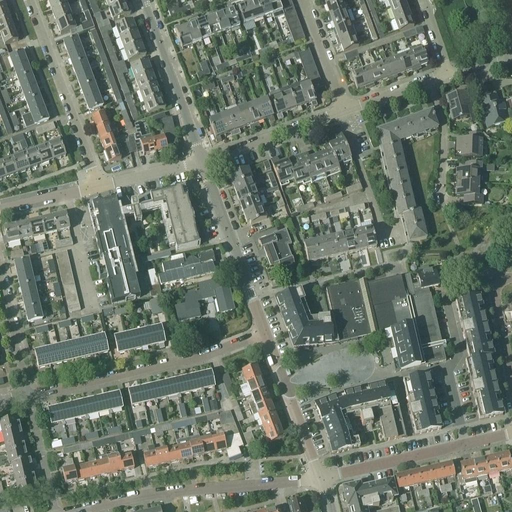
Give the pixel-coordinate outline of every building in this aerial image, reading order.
[(48,0),(52,12),(67,6),(64,0),(48,0)] [(83,0),(79,2),(83,13),(88,11),(83,0)] [(105,0),(109,10),(126,3),(124,0),(105,0)] [(254,22),(263,18),(256,0),(251,0),(252,3),(247,5),(254,22)] [(256,0),(263,18),(272,15),(273,15),(267,0),(256,0)] [(267,0),(273,15),(272,15),(274,19),(284,16),(284,15),(282,9),(280,3),(278,0),(267,0)] [(291,0),(288,0),(280,3),(282,9),(293,5),(291,0)] [(327,16),(328,19),(346,12),(342,0),(326,6),(330,15),(327,16)] [(386,0),(390,9),(405,4),(403,0),(386,0)] [(95,1),(90,3),(94,15),(100,13),(95,1)] [(244,25),(254,22),(247,5),(242,7),(241,2),(236,4),(244,25)] [(130,15),(126,3),(109,10),(113,22),(130,15)] [(367,4),(372,16),(376,14),(371,3),(367,4)] [(390,9),(395,21),(412,14),(411,12),(409,13),(405,4),(390,9)] [(293,5),(282,9),(284,15),(295,11),(293,5)] [(368,17),(364,5),(360,7),(364,18),(368,17)] [(52,12),(56,23),(71,18),(67,6),(52,12)] [(189,6),(178,10),(180,14),(190,11),(189,6)] [(227,7),(229,12),(224,14),(230,31),(240,27),(232,6),(227,7)] [(6,7),(0,8),(0,21),(10,18),(6,7)] [(177,7),(168,11),(171,18),(180,14),(178,10),(177,7)] [(346,12),(328,19),(328,21),(331,20),(335,29),(350,23),(355,22),(351,10),(346,12)] [(83,13),(87,22),(91,20),(88,11),(83,13)] [(217,11),(213,13),(220,34),(230,31),(224,14),(219,15),(217,11)] [(295,11),(284,15),(284,16),(286,20),(297,16),(295,11)] [(94,15),(97,24),(103,22),(100,13),(94,15)] [(211,38),(220,34),(213,13),(208,15),(210,19),(205,20),(211,38)] [(372,16),(376,28),(380,26),(376,14),(372,16)] [(413,17),(412,14),(395,21),(399,33),(414,27),(410,18),(413,17)] [(297,16),(286,20),(288,26),(299,22),(297,16)] [(71,18),(56,23),(61,35),(70,31),(76,29),(78,28),(73,17),(71,18)] [(369,30),(373,28),(368,17),(364,18),(369,30)] [(0,21),(0,33),(0,35),(14,30),(10,18),(0,21)] [(198,18),(194,20),(202,41),(211,38),(205,20),(200,22),(198,18)] [(78,28),(76,29),(70,31),(72,36),(78,34),(94,28),(91,20),(87,22),(80,25),(78,28)] [(97,24),(100,30),(110,26),(108,20),(103,22),(97,24)] [(132,20),(115,27),(120,39),(137,33),(132,20)] [(192,45),(202,41),(194,20),(189,22),(191,26),(186,27),(192,45)] [(301,27),(299,22),(288,26),(290,32),(301,27)] [(335,39),(336,42),(355,35),(350,23),(335,29),(338,38),(335,39)] [(182,48),(192,45),(186,27),(180,29),(179,25),(174,27),(182,48)] [(112,31),(110,26),(100,30),(102,35),(107,33),(112,31)] [(384,38),(380,26),(376,28),(380,39),(384,38)] [(303,33),(301,27),(290,32),(292,36),(292,37),(303,33)] [(403,34),(405,38),(405,40),(406,43),(409,42),(407,39),(417,35),(425,33),(422,27),(403,34)] [(377,40),(373,28),(369,30),(373,42),(377,40)] [(18,41),(14,30),(0,35),(5,46),(18,41)] [(96,32),(91,34),(95,45),(100,43),(96,32)] [(105,44),(111,42),(107,33),(102,35),(105,44)] [(120,39),(124,51),(141,45),(137,33),(120,39)] [(306,39),(303,33),(292,37),(294,43),(306,39)] [(393,43),(405,38),(403,34),(391,38),(393,43)] [(359,47),(355,35),(336,42),(337,44),(340,43),(343,53),(359,47)] [(289,41),(283,43),(284,47),(294,43),(292,37),(292,36),(288,38),(289,41)] [(380,42),(381,47),(393,43),(391,38),(380,42)] [(64,44),(68,55),(81,50),(81,51),(86,49),(85,44),(80,46),(77,39),(64,44)] [(115,54),(111,42),(105,44),(110,56),(115,54)] [(380,42),(368,47),(370,51),(381,47),(380,42)] [(95,45),(99,56),(104,54),(100,43),(95,45)] [(270,48),(264,50),(265,54),(271,52),(275,50),(273,46),(272,44),(269,45),(270,48)] [(146,57),(141,45),(124,51),(129,63),(146,57)] [(368,47),(356,51),(358,55),(370,51),(368,47)] [(418,68),(428,64),(422,49),(419,50),(417,47),(414,47),(409,49),(410,53),(417,71),(419,70),(418,68)] [(311,54),(309,48),(298,52),(300,58),(311,54)] [(243,51),(244,57),(240,58),(241,63),(252,59),(248,49),(243,51)] [(81,50),(68,55),(72,66),(85,61),(81,51),(81,50)] [(359,57),(358,55),(356,51),(344,55),(347,61),(359,57)] [(10,58),(14,69),(27,64),(23,53),(10,58)] [(410,53),(398,58),(404,73),(413,69),(414,72),(417,71),(410,53)] [(104,54),(99,56),(104,67),(108,66),(104,54)] [(110,56),(113,65),(118,63),(115,54),(110,56)] [(313,60),(311,54),(300,58),(302,64),(313,60)] [(404,73),(398,58),(387,62),(393,80),(396,79),(395,76),(404,73)] [(315,65),(313,60),(302,64),(304,70),(315,65)] [(72,66),(77,78),(90,73),(93,71),(92,68),(88,69),(85,61),(72,66)] [(113,65),(115,71),(126,67),(124,61),(118,63),(113,65)] [(148,62),(131,68),(135,80),(152,74),(148,62)] [(387,62),(375,66),(381,81),(390,78),(391,81),(393,80),(387,62)] [(374,63),(363,67),(364,70),(370,88),(372,87),(371,85),(381,81),(375,66),(374,63)] [(31,75),(27,64),(14,69),(18,80),(31,75)] [(317,71),(315,65),(304,70),(306,75),(317,71)] [(104,67),(108,79),(113,77),(108,66),(104,67)] [(207,66),(201,68),(203,72),(204,77),(210,74),(207,66)] [(128,73),(126,67),(115,71),(117,77),(123,75),(128,73)] [(368,89),(370,88),(364,70),(352,75),(357,90),(367,86),(368,89)] [(306,75),(308,80),(308,81),(319,77),(317,71),(306,75)] [(90,73),(77,78),(81,89),(94,84),(90,73)] [(135,80),(139,92),(156,86),(152,74),(135,80)] [(35,87),(31,75),(18,80),(22,92),(35,87)] [(120,85),(126,83),(123,75),(117,77),(120,85)] [(108,79),(112,90),(117,88),(113,77),(108,79)] [(319,77),(308,81),(310,86),(321,82),(319,77)] [(313,108),(317,106),(312,92),(310,86),(308,81),(308,80),(298,83),(306,106),(311,104),(313,108)] [(321,82),(310,86),(312,92),(324,88),(321,82)] [(130,95),(126,83),(120,85),(125,97),(130,95)] [(301,107),(306,106),(298,83),(288,87),(297,113),(302,111),(301,107)] [(81,89),(85,100),(98,95),(94,84),(81,89)] [(139,92),(144,104),(161,97),(156,86),(139,92)] [(27,103),(40,98),(35,87),(22,92),(27,103)] [(288,87),(278,90),(286,113),(292,111),(293,115),(297,113),(288,87)] [(121,99),(117,88),(112,90),(116,101),(121,99)] [(276,114),(279,120),(283,119),(282,114),(286,113),(278,90),(269,94),(271,99),(269,100),(267,100),(271,112),(273,111),(275,115),(276,114)] [(471,122),(477,120),(475,112),(472,100),(465,101),(463,93),(456,95),(456,96),(446,99),(452,121),(469,117),(471,122)] [(98,95),(85,100),(89,111),(102,107),(98,95)] [(125,97),(129,109),(135,107),(130,95),(125,97)] [(495,127),(509,123),(505,107),(504,101),(499,102),(497,96),(480,100),(486,125),(487,129),(495,127)] [(165,109),(161,97),(144,104),(148,116),(165,109)] [(44,109),(40,98),(27,103),(31,114),(44,109)] [(270,124),(275,122),(271,112),(267,100),(257,104),(263,121),(268,119),(270,124)] [(244,128),(249,126),(251,130),(256,129),(248,108),(246,103),(236,107),(244,128)] [(256,129),(260,127),(258,123),(263,121),(257,104),(248,108),(256,129)] [(236,106),(227,109),(228,112),(229,115),(228,115),(236,136),(241,134),(239,130),(244,128),(236,107),(236,106)] [(139,119),(135,107),(129,109),(133,121),(139,119)] [(26,129),(48,121),(44,109),(31,114),(22,117),(26,129)] [(92,118),(96,130),(108,125),(106,119),(110,117),(108,112),(104,113),(103,110),(100,111),(101,114),(92,118)] [(0,112),(0,115),(3,124),(8,123),(4,111),(0,112)] [(432,111),(419,116),(425,132),(429,131),(430,131),(438,128),(432,111)] [(228,112),(217,116),(218,118),(219,118),(225,135),(230,133),(232,138),(236,136),(228,115),(229,115),(228,112)] [(164,114),(153,118),(154,123),(155,128),(162,127),(160,121),(166,120),(164,114)] [(419,116),(406,121),(412,137),(416,135),(417,136),(425,133),(425,132),(419,116)] [(160,121),(162,127),(164,137),(152,140),(155,153),(168,150),(166,145),(177,143),(172,118),(166,120),(160,121)] [(217,143),(222,141),(220,137),(225,135),(219,118),(218,118),(209,122),(217,143)] [(412,137),(406,121),(393,126),(399,142),(403,140),(404,141),(412,138),(412,137)] [(12,134),(8,123),(3,124),(7,136),(12,134)] [(53,123),(41,128),(43,134),(55,130),(53,123)] [(108,125),(96,130),(100,141),(118,135),(113,123),(108,125)] [(142,151),(144,156),(155,153),(152,140),(151,135),(142,137),(140,130),(138,123),(134,125),(135,128),(137,135),(134,136),(136,141),(140,140),(142,151)] [(379,130),(386,148),(399,143),(399,142),(393,126),(379,130)] [(337,142),(330,144),(337,164),(351,159),(341,134),(335,136),(337,142)] [(461,157),(480,158),(481,134),(470,134),(469,140),(457,139),(456,153),(461,153),(461,157)] [(100,141),(105,153),(117,148),(114,141),(120,139),(118,135),(100,141)] [(128,140),(124,141),(125,145),(129,143),(128,143),(135,141),(136,141),(134,136),(129,137),(128,138),(128,140)] [(54,143),(48,145),(53,161),(65,156),(61,144),(58,138),(53,140),(54,143)] [(128,143),(129,143),(131,153),(137,152),(135,141),(128,143)] [(386,148),(382,150),(385,163),(403,159),(403,158),(402,158),(401,153),(402,153),(399,143),(386,148)] [(325,153),(317,156),(326,180),(341,174),(337,164),(330,144),(323,147),(325,153)] [(48,145),(36,150),(41,165),(53,161),(48,145)] [(121,160),(117,148),(105,153),(109,164),(121,160)] [(41,165),(36,150),(24,154),(29,170),(41,165)] [(20,156),(12,159),(18,174),(29,170),(24,154),(23,151),(19,153),(20,156)] [(307,153),(301,155),(310,181),(312,185),(326,180),(317,156),(309,159),(307,153)] [(287,160),(286,161),(294,180),(296,186),(310,181),(301,155),(295,157),(297,163),(289,166),(287,160)] [(280,185),(294,180),(286,161),(281,163),(282,164),(279,165),(277,158),(271,160),(280,185)] [(12,159),(0,162),(0,163),(6,179),(18,174),(12,159)] [(385,163),(389,177),(406,173),(406,172),(405,172),(404,167),(405,167),(403,159),(385,163)] [(455,170),(455,183),(480,184),(480,183),(478,183),(478,171),(482,172),(483,164),(467,163),(467,170),(464,170),(455,170)] [(230,176),(233,186),(252,179),(248,169),(230,176)] [(407,180),(408,180),(406,173),(389,177),(392,190),(409,186),(409,185),(408,185),(407,180)] [(233,186),(237,195),(255,188),(252,179),(233,186)] [(455,183),(454,196),(463,196),(466,196),(466,204),(481,204),(482,196),(479,196),(480,184),(455,183)] [(348,196),(362,190),(360,184),(346,189),(348,196)] [(392,190),(395,204),(413,200),(412,198),(412,199),(411,194),(409,186),(392,190)] [(177,252),(200,246),(200,244),(197,245),(195,239),(198,239),(196,229),(193,230),(193,228),(191,224),(195,223),(195,222),(194,222),(192,214),(193,214),(193,213),(189,214),(188,208),(191,207),(188,198),(183,199),(180,187),(179,187),(180,188),(171,190),(171,189),(170,190),(170,191),(152,195),(150,196),(152,203),(153,208),(165,205),(171,228),(177,252)] [(237,195),(240,204),(259,197),(255,188),(237,195)] [(240,204),(243,213),(262,206),(259,197),(240,204)] [(123,228),(119,212),(116,199),(102,203),(102,202),(101,202),(101,203),(93,205),(93,204),(92,204),(92,205),(88,206),(93,228),(101,259),(103,259),(108,282),(107,283),(112,305),(140,298),(123,228)] [(395,204),(398,218),(403,216),(415,213),(415,212),(414,207),(413,200),(395,204)] [(141,222),(142,222),(137,202),(136,203),(132,204),(131,204),(135,223),(136,223),(141,222)] [(267,219),(262,206),(243,213),(247,223),(250,222),(251,225),(267,219)] [(403,216),(406,230),(424,226),(424,224),(423,224),(422,219),(423,219),(421,211),(415,212),(415,213),(403,216)] [(66,213),(54,216),(57,233),(70,230),(66,213)] [(57,233),(54,216),(41,219),(45,236),(57,233)] [(41,219),(28,222),(32,239),(45,236),(41,219)] [(28,222),(16,225),(20,241),(32,239),(28,222)] [(7,244),(20,241),(16,225),(3,228),(5,237),(7,244)] [(426,233),(424,226),(406,230),(409,243),(427,239),(427,238),(426,238),(425,233),(426,233)] [(376,247),(372,228),(362,230),(367,250),(376,247)] [(281,270),(295,264),(288,246),(292,245),(286,230),(273,234),(273,235),(258,241),(262,250),(266,248),(268,253),(265,254),(270,267),(278,264),(281,270)] [(362,230),(352,232),(357,252),(367,250),(362,230)] [(347,254),(357,252),(352,232),(343,235),(347,254)] [(338,256),(347,254),(343,235),(333,237),(338,256)] [(328,259),(338,256),(333,237),(323,239),(328,259)] [(71,239),(59,242),(61,248),(73,245),(71,239)] [(318,261),(328,259),(323,239),(314,241),(318,261)] [(309,263),(318,261),(314,241),(304,244),(309,263)] [(24,257),(23,252),(22,251),(10,253),(12,260),(24,257)] [(152,261),(156,260),(164,258),(171,257),(170,252),(152,257),(141,259),(143,264),(152,261)] [(172,263),(169,263),(170,264),(172,263),(175,273),(179,272),(182,281),(216,272),(211,259),(214,258),(213,253),(198,256),(199,261),(198,261),(197,260),(196,260),(195,259),(193,258),(191,258),(189,259),(187,260),(186,262),(184,255),(182,256),(182,255),(171,258),(172,263)] [(15,264),(17,275),(31,272),(28,260),(15,264)] [(421,290),(414,292),(415,298),(430,295),(428,289),(439,286),(435,269),(428,270),(428,268),(419,270),(419,273),(417,273),(421,290)] [(34,284),(31,272),(17,275),(20,287),(34,284)] [(392,331),(401,371),(446,361),(430,294),(430,295),(415,298),(414,292),(410,275),(405,276),(410,299),(406,300),(401,277),(367,284),(379,334),(392,331)] [(368,326),(358,282),(326,290),(332,317),(338,344),(358,339),(355,329),(368,326)] [(37,296),(34,284),(20,287),(23,299),(37,296)] [(151,298),(152,298),(162,296),(159,285),(152,287),(149,288),(151,298)] [(185,306),(175,308),(179,323),(200,318),(196,302),(208,299),(208,302),(209,302),(210,302),(211,302),(213,301),(211,298),(216,297),(220,314),(234,310),(229,289),(223,290),(220,285),(185,293),(185,306)] [(312,321),(300,291),(276,300),(294,349),(333,345),(338,344),(332,317),(312,321)] [(23,299),(26,311),(39,308),(37,296),(23,299)] [(479,421),(503,415),(500,403),(496,404),(495,399),(500,398),(497,388),(492,389),(491,384),(496,383),(494,373),(489,374),(488,369),(492,368),(489,358),(493,357),(490,345),(487,346),(485,341),(490,339),(488,330),(484,331),(483,325),(487,324),(484,315),(479,316),(478,310),(482,310),(479,297),(455,302),(460,321),(463,320),(465,326),(461,327),(464,337),(467,336),(469,342),(465,343),(469,361),(465,361),(470,380),(473,379),(475,385),(471,386),(474,396),(477,395),(479,401),(475,402),(479,421)] [(67,302),(68,308),(79,305),(78,299),(67,302)] [(159,301),(150,303),(153,315),(162,313),(159,301)] [(68,308),(69,313),(80,311),(79,305),(68,308)] [(42,320),(39,308),(26,311),(29,323),(42,320)] [(36,335),(42,333),(41,328),(35,329),(36,330),(30,331),(32,339),(37,337),(36,335)] [(161,328),(149,330),(153,346),(165,343),(161,328)] [(141,349),(153,346),(149,330),(138,333),(141,349)] [(138,333),(126,335),(130,351),(141,349),(138,333)] [(118,354),(130,351),(126,335),(115,338),(118,354)] [(104,337),(93,340),(96,355),(108,352),(104,337)] [(85,358),(96,355),(93,340),(81,342),(85,358)] [(73,360),(85,358),(81,342),(70,345),(73,360)] [(73,360),(70,345),(58,348),(62,363),(73,360)] [(58,348),(47,350),(50,366),(62,363),(58,348)] [(39,368),(50,366),(47,350),(35,353),(39,368)] [(242,380),(244,385),(246,384),(262,378),(257,366),(242,372),(245,379),(242,380)] [(211,373),(199,376),(203,389),(214,387),(211,373)] [(221,377),(227,391),(231,390),(230,386),(232,385),(228,374),(221,377)] [(191,392),(203,389),(199,376),(188,378),(191,392)] [(428,376),(403,382),(409,409),(411,419),(412,419),(416,436),(441,430),(438,419),(435,420),(433,414),(438,413),(433,391),(432,392),(431,386),(428,376)] [(179,395),(184,394),(191,392),(188,378),(176,381),(179,395)] [(246,384),(251,396),(266,390),(262,378),(246,384)] [(167,398),(179,395),(176,381),(164,384),(167,398)] [(360,417),(362,427),(367,426),(373,424),(371,415),(378,413),(385,442),(404,438),(406,438),(393,383),(368,389),(368,390),(361,392),(360,391),(344,395),(336,398),(315,406),(321,422),(323,422),(325,429),(329,439),(330,441),(330,442),(333,454),(360,448),(357,433),(351,420),(360,417)] [(152,387),(155,400),(167,398),(164,384),(152,387)] [(144,403),(155,400),(152,387),(140,389),(144,403)] [(129,392),(132,406),(144,403),(140,389),(129,392)] [(271,402),(266,390),(251,396),(253,402),(249,404),(251,410),(271,402)] [(119,394),(107,397),(110,411),(122,408),(119,394)] [(107,397),(95,400),(99,414),(110,411),(107,397)] [(95,400),(84,403),(87,416),(99,414),(95,400)] [(216,400),(208,402),(209,406),(210,412),(215,411),(218,410),(216,400)] [(275,414),(271,402),(251,410),(253,416),(258,414),(260,420),(275,414)] [(84,403),(72,405),(75,419),(87,416),(84,403)] [(72,405),(60,408),(63,422),(75,419),(72,405)] [(51,424),(63,422),(60,408),(48,411),(51,424)] [(230,412),(224,413),(227,425),(234,423),(230,412)] [(224,413),(218,415),(221,426),(227,425),(224,413)] [(265,432),(280,427),(275,414),(260,420),(263,427),(260,428),(262,433),(265,432)] [(19,422),(22,422),(21,417),(0,422),(3,433),(21,429),(19,422)] [(135,430),(143,428),(141,421),(133,423),(135,430)] [(185,428),(184,423),(172,425),(173,430),(174,433),(178,432),(177,429),(185,428)] [(221,426),(222,431),(226,451),(228,460),(241,455),(239,448),(243,447),(234,423),(227,425),(221,426)] [(284,439),(280,427),(265,432),(269,444),(284,439)] [(163,433),(161,428),(150,431),(151,435),(155,434),(156,438),(163,436),(163,433)] [(3,433),(5,443),(26,438),(25,435),(22,435),(21,429),(3,433)] [(150,431),(132,435),(133,439),(135,446),(141,444),(139,438),(151,435),(150,431)] [(217,432),(218,438),(212,440),(215,454),(226,451),(222,431),(217,432)] [(206,437),(200,438),(204,456),(215,454),(212,440),(210,433),(205,435),(206,437)] [(132,435),(115,439),(116,443),(133,439),(132,435)] [(193,437),(195,444),(189,445),(192,459),(204,456),(200,438),(199,436),(193,437)] [(257,449),(252,436),(245,439),(250,452),(257,449)] [(26,438),(5,443),(8,454),(25,450),(24,443),(26,442),(26,438)] [(182,440),(176,441),(177,448),(181,462),(192,459),(189,445),(188,439),(182,440)] [(159,467),(156,453),(154,447),(148,448),(149,454),(143,456),(146,470),(159,467)] [(181,462),(177,448),(167,450),(170,464),(181,462)] [(10,465),(12,464),(31,460),(30,456),(27,456),(25,450),(8,454),(10,465)] [(167,450),(156,453),(159,467),(170,464),(167,450)] [(118,453),(107,456),(111,474),(123,472),(120,458),(119,458),(118,453)] [(511,470),(511,467),(510,460),(509,454),(496,456),(500,473),(511,470)] [(131,455),(120,458),(123,472),(134,469),(131,455)] [(102,462),(97,463),(100,477),(111,474),(107,456),(101,457),(102,462)] [(488,476),(500,473),(496,456),(484,459),(488,476)] [(472,462),(476,479),(488,476),(484,459),(472,462)] [(32,466),(31,460),(12,464),(14,474),(36,470),(35,466),(32,466)] [(65,485),(77,482),(74,469),(72,460),(66,461),(68,470),(62,471),(65,485)] [(476,479),(472,462),(460,465),(455,466),(459,487),(477,483),(476,479)] [(88,480),(100,477),(97,463),(85,466),(88,480)] [(452,464),(441,466),(444,479),(455,477),(452,464)] [(74,469),(77,482),(88,480),(85,466),(74,469)] [(444,479),(441,466),(429,469),(432,482),(444,479)] [(418,472),(421,485),(432,482),(429,469),(418,472)] [(36,473),(36,470),(14,474),(17,485),(35,481),(34,474),(36,473)] [(410,487),(421,485),(418,472),(407,474),(410,487)] [(398,490),(410,487),(407,474),(395,477),(396,479),(398,490)] [(39,487),(37,487),(35,481),(17,485),(19,496),(40,491),(39,487)] [(359,486),(353,487),(343,489),(345,494),(341,495),(343,503),(346,502),(348,507),(349,507),(349,511),(366,511),(366,510),(379,507),(378,502),(382,501),(383,504),(393,501),(392,498),(396,498),(392,482),(372,487),(372,486),(364,488),(364,490),(360,491),(359,486)] [(424,498),(426,508),(432,506),(428,490),(423,491),(424,498)] [(306,511),(305,508),(304,508),(301,500),(300,500),(298,499),(295,500),(294,502),(289,503),(291,511),(306,511)] [(470,502),(473,511),(480,511),(477,500),(470,502)]
